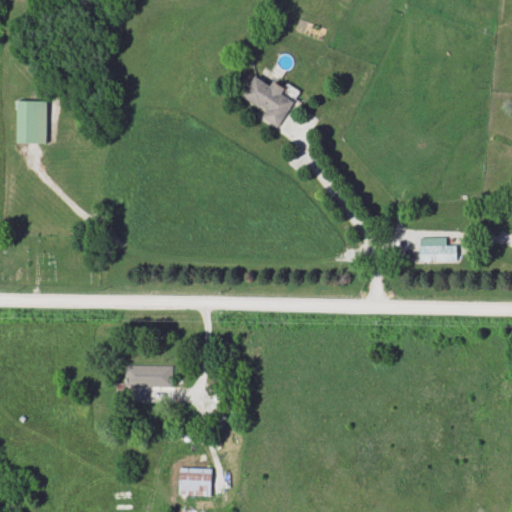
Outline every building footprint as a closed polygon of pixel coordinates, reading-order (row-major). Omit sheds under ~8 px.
[(259,119),(277,130),(293,104),(280,96),(282,94),(255,77),(242,99),(264,112),(259,119)] [(16,145),(45,145),(45,103),(16,103),(16,145)] [(446,239),(419,239),(419,263),(457,263),(457,247),(446,247),(446,239)] [(172,367),(125,366),(125,388),(172,388),(172,367)] [(211,497),(211,469),(178,469),(178,497),(211,497)]
